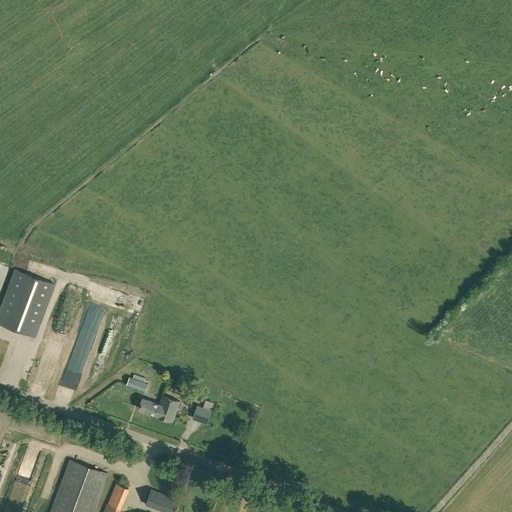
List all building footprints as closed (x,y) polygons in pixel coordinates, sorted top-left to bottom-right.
[(0,308),(0,323),(35,337),(55,283),(15,268),(0,308)] [(91,348),(96,340),(90,336),(85,344),(91,348)] [(126,385),(145,392),(149,383),(145,382),(146,378),(134,374),(133,378),(129,376),(126,385)] [(68,382),(82,385),(84,380),(70,376),(68,382)] [(159,417),(172,421),(179,404),(180,401),(163,394),(162,398),(160,403),(142,396),(138,408),(160,416),(159,417)] [(192,418),(208,424),(213,410),(197,405),(192,418)] [(49,511),(94,511),(109,473),(70,459),(49,511)] [(119,511),(129,488),(116,483),(108,503),(107,502),(103,511),(119,511)] [(175,511),(180,499),(151,488),(145,504),(164,511),(175,511)]
